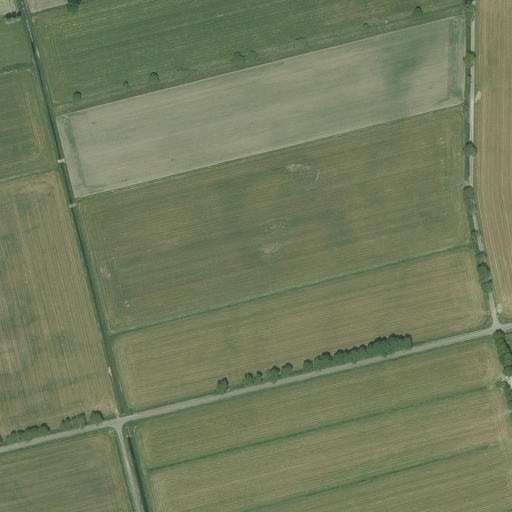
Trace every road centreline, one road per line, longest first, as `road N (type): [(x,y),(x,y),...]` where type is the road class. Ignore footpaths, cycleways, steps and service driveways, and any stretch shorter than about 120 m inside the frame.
road 1 (unclassified): [(116,421),(497,328)]
road 2 (unclassified): [(497,328),(472,200),(473,0)]
